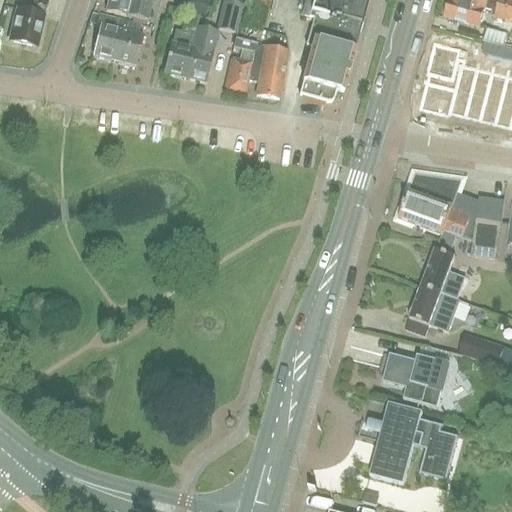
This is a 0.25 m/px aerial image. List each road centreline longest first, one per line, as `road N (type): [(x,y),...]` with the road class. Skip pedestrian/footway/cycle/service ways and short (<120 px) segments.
road 1 (secondary): [(259,511),(371,139)]
road 2 (residential): [(308,128),(51,91)]
road 3 (tertiary): [(229,511),(41,463)]
road 4 (secondary): [(371,139),(410,0)]
road 5 (residential): [(511,157),(371,139)]
